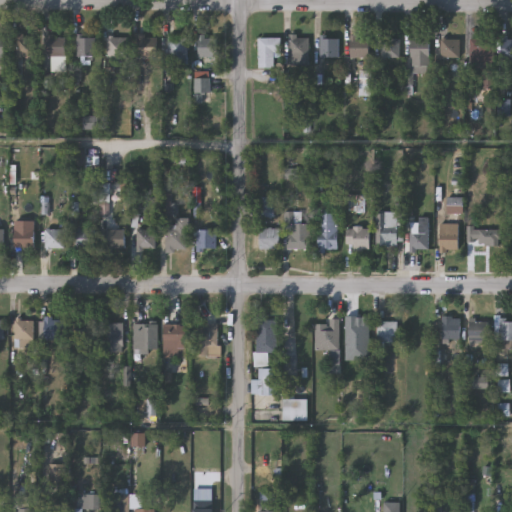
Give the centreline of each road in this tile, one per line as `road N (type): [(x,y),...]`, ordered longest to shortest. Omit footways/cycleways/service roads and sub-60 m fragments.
road 1 (residential): [(238,511),(243,0)]
road 2 (residential): [(511,290),(0,287)]
road 3 (residential): [(511,5),(0,3)]
